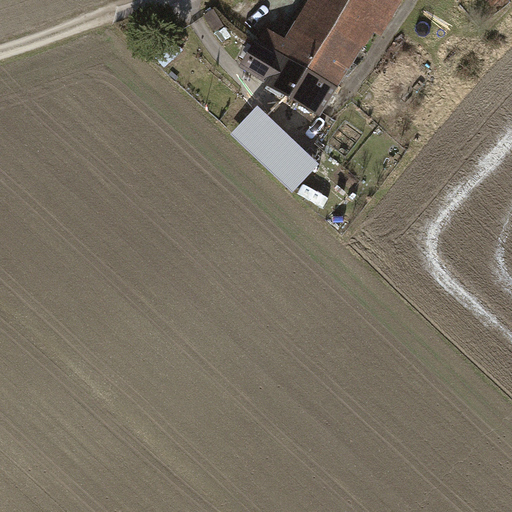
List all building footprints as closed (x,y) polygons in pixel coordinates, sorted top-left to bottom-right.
[(402,0),(308,0),(281,41),(338,79),(369,33),(376,39),(402,0)] [(314,114),(338,79),(281,41),(267,31),(258,44),(254,40),(238,63),(314,114)] [(413,66),(431,81),(443,67),(425,51),(413,66)] [(229,134),(291,191),(310,170),(248,114),(229,134)] [(306,203),(326,221),(334,212),(314,194),(306,203)]
